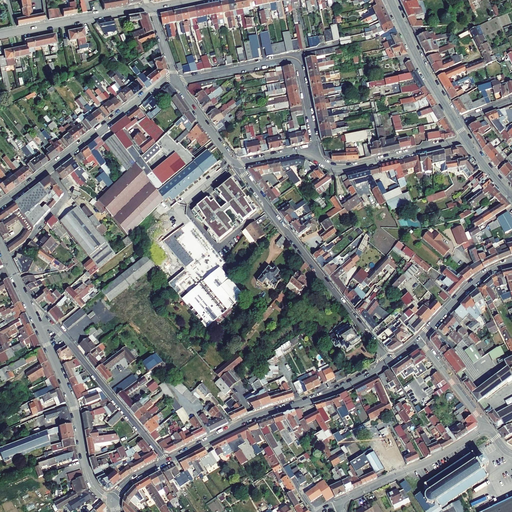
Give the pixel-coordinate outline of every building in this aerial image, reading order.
[(44,21),(44,14),(31,16),(28,0),(19,0),(23,18),(15,19),(17,26),(44,21)] [(61,9),(47,10),(48,20),(76,15),(73,0),(60,0),(61,1),(68,0),(69,3),(68,4),(68,9),(61,10),(61,9)] [(114,0),(102,2),(103,9),(139,3),(141,0),(114,0)] [(237,16),(234,0),(227,1),(233,28),(236,28),(235,26),(236,26),(234,17),(237,16)] [(237,16),(241,15),(244,29),(247,29),(241,0),(234,0),(237,16)] [(249,14),(248,10),(253,9),(253,7),(251,0),(241,0),(247,29),(252,28),(251,20),(252,20),(252,18),(250,18),(248,19),(247,14),(249,14)] [(270,18),(268,10),(271,9),(270,4),(268,0),(261,0),(263,5),(264,12),(266,19),(270,18)] [(273,9),(275,9),(276,18),(279,18),(275,0),(268,0),(270,4),(272,4),(273,9)] [(280,19),(283,18),(280,2),(283,2),(282,0),(275,0),(279,18),(280,19)] [(284,7),(288,6),(290,16),(293,16),(289,0),(282,0),(283,2),(284,7)] [(298,25),(294,3),(298,3),(297,0),(289,0),(293,16),(295,26),(298,25)] [(326,8),(324,0),(317,0),(318,2),(321,2),(323,9),(324,9),(324,10),(326,9),(326,8)] [(477,0),(466,0),(472,11),(475,10),(472,4),(477,1),(477,0)] [(228,18),(230,29),(233,28),(227,1),(221,3),(223,14),(226,13),(227,18),(228,18)] [(364,21),(366,19),(385,10),(381,1),(372,5),(372,6),(373,8),(368,11),(369,14),(362,17),(363,19),(364,21)] [(416,1),(414,2),(402,6),(407,19),(414,16),(423,13),(421,8),(419,9),(416,1)] [(222,29),(220,20),(224,19),(223,14),(221,3),(214,4),(219,29),(222,29)] [(204,6),(205,13),(208,13),(209,16),(209,18),(211,18),(212,25),(215,25),(218,39),(216,39),(217,43),(221,42),(219,29),(214,4),(204,6)] [(496,16),(499,15),(494,4),(491,5),(496,16)] [(203,18),(202,14),(205,13),(204,6),(194,8),(199,30),(202,40),(204,39),(203,34),(201,28),(200,24),(201,23),(200,18),(203,18)] [(199,42),(202,41),(202,40),(199,30),(194,8),(187,10),(190,20),(192,20),(194,26),(194,30),(196,30),(199,42)] [(188,32),(187,26),(188,26),(187,21),(190,20),(187,10),(181,11),(185,33),(188,32)] [(377,18),(378,21),(388,16),(385,10),(366,19),(368,22),(377,18)] [(181,22),(183,34),(185,33),(181,11),(174,12),(176,23),(181,22)] [(173,24),(176,23),(174,12),(167,14),(172,38),(175,37),(175,34),(173,24)] [(152,31),(146,15),(144,13),(131,16),(132,22),(140,20),(141,22),(139,23),(142,29),(143,34),(152,31)] [(169,38),(172,38),(167,14),(160,15),(162,26),(166,25),(169,38)] [(370,28),(372,32),(391,23),(388,16),(378,21),(380,23),(370,28)] [(420,27),(423,27),(422,21),(417,22),(414,16),(407,19),(412,28),(420,27)] [(209,18),(211,27),(213,27),(215,39),(216,39),(218,39),(215,25),(212,25),(211,18),(209,18)] [(96,22),(97,22),(106,36),(111,42),(112,41),(107,33),(108,32),(116,30),(114,26),(112,19),(96,22)] [(384,34),(394,29),(391,23),(372,32),(365,33),(365,36),(365,37),(373,35),(378,32),(378,34),(383,31),(384,34)] [(306,49),(301,24),(298,25),(295,26),(299,46),(300,51),(306,49)] [(334,25),(330,26),(333,41),(339,40),(339,39),(336,25),(334,25)] [(470,32),(474,39),(483,35),(479,26),(473,29),(470,31),(470,32)] [(78,46),(86,44),(83,29),(75,30),(77,39),(78,46)] [(382,35),(383,39),(388,37),(390,41),(383,44),(386,50),(402,45),(394,29),(384,34),(382,35)] [(69,41),(77,39),(75,30),(67,32),(69,41)] [(326,42),(333,41),(330,30),(324,31),(326,42)] [(154,37),(151,32),(138,37),(132,39),(127,41),(129,48),(135,46),(136,49),(142,47),(140,43),(154,37)] [(265,48),(267,57),(273,56),(271,45),(268,32),(265,32),(260,33),(263,49),(265,48)] [(284,42),(286,53),(293,52),(289,32),(282,33),(284,42)] [(450,33),(442,35),(435,36),(434,34),(433,34),(429,36),(428,34),(428,33),(416,38),(419,45),(436,41),(442,39),(449,37),(450,33)] [(56,43),(54,34),(47,36),(49,45),(56,43)] [(258,49),(260,49),(257,36),(256,35),(248,37),(250,42),(253,60),(259,59),(258,49)] [(483,35),(474,39),(478,48),(488,43),(483,35)] [(39,37),(41,46),(49,45),(47,36),(39,37)] [(41,46),(39,37),(32,39),(34,48),(41,46)] [(308,39),(310,49),(316,47),(319,44),(318,37),(308,39)] [(341,45),(351,43),(349,37),(339,39),(339,40),(341,45)] [(26,46),(27,53),(35,52),(34,48),(32,39),(24,40),(26,46)] [(448,46),(438,50),(436,41),(419,45),(426,59),(455,48),(453,45),(451,40),(447,42),(448,45),(450,48),(449,48),(448,46)] [(248,61),(253,60),(250,42),(244,43),(248,61)] [(278,44),(280,54),(286,53),(284,42),(278,44)] [(492,52),(492,51),(488,43),(478,48),(483,56),(488,54),(492,52)] [(166,71),(157,44),(137,58),(142,64),(144,63),(145,64),(147,63),(144,59),(154,51),(157,59),(147,63),(151,68),(159,79),(165,74),(166,71)] [(280,54),(278,44),(271,45),(273,56),(280,54)] [(385,53),(388,59),(397,58),(407,55),(402,45),(386,50),(387,53),(385,53)] [(26,46),(18,48),(20,57),(28,55),(27,53),(26,46)] [(336,53),(342,52),(341,46),(304,54),(305,60),(316,57),(325,56),(336,53)] [(20,57),(18,48),(11,49),(13,58),(20,57)] [(461,62),(458,56),(456,52),(455,48),(426,59),(435,74),(461,62)] [(13,58),(11,49),(4,51),(5,55),(0,56),(0,69),(5,93),(10,91),(9,88),(5,67),(14,65),(13,58)] [(496,61),(495,58),(494,56),(490,58),(489,55),(488,54),(483,56),(485,61),(483,61),(485,66),(496,61)] [(401,66),(400,67),(403,74),(398,75),(398,76),(398,77),(416,73),(407,55),(397,58),(401,66)] [(211,68),(207,56),(201,58),(205,69),(211,68)] [(330,59),(329,57),(325,58),(316,60),(316,57),(305,60),(306,66),(330,62),(330,59)] [(319,71),(318,68),(334,64),(333,61),(330,62),(306,66),(307,73),(319,71)] [(483,61),(468,67),(464,68),(466,72),(467,74),(485,67),(485,66),(483,61)] [(134,66),(131,69),(138,78),(145,87),(146,89),(159,79),(151,68),(149,70),(152,73),(145,78),(142,74),(140,75),(134,66)] [(266,79),(295,73),(293,66),(282,68),(282,67),(276,68),(277,73),(273,74),(273,73),(265,74),(266,79)] [(463,66),(444,75),(437,78),(443,88),(455,83),(454,80),(452,81),(450,79),(466,72),(464,68),(463,66)] [(130,84),(127,80),(126,82),(117,70),(113,73),(132,96),(145,87),(138,78),(130,84)] [(132,96),(113,73),(112,71),(109,73),(113,77),(112,78),(116,83),(122,90),(116,95),(123,103),(132,96)] [(339,74),(339,71),(329,73),(324,74),(324,73),(319,74),(319,71),(307,73),(309,80),(330,76),(339,74)] [(285,80),(285,82),(296,80),(295,73),(266,79),(267,82),(274,81),(279,80),(279,81),(285,80)] [(386,86),(399,83),(401,94),(410,93),(411,93),(418,91),(420,90),(425,87),(416,73),(398,77),(394,78),(381,81),(376,82),(366,84),(368,89),(368,90),(373,89),(373,88),(386,86)] [(123,103),(116,95),(110,87),(108,84),(104,88),(106,90),(107,89),(114,97),(111,99),(104,91),(100,87),(101,86),(93,75),(89,79),(97,89),(114,110),(123,103)] [(506,84),(503,75),(501,76),(503,82),(499,83),(500,86),(501,92),(502,99),(509,96),(506,84)] [(327,83),(326,80),(331,79),(330,76),(309,80),(310,87),(321,84),(326,83),(327,83)] [(218,85),(216,86),(215,80),(190,85),(188,90),(198,104),(220,88),(218,85)] [(268,92),(297,87),(296,80),(285,82),(267,85),(268,92)] [(494,95),(501,92),(500,86),(499,83),(498,80),(495,81),(491,83),(493,89),(492,89),(494,95)] [(456,87),(459,86),(457,82),(455,83),(443,88),(446,93),(456,87)] [(116,95),(122,90),(116,83),(110,87),(116,95)] [(486,105),(490,103),(485,91),(491,89),(492,89),(493,89),(491,83),(484,86),(477,88),(479,93),(481,92),(483,98),(486,105)] [(341,87),(346,86),(346,84),(333,86),(333,85),(329,86),(326,86),(322,87),(321,84),(310,87),(311,93),(341,87)] [(464,93),(461,88),(464,86),(462,84),(461,85),(459,86),(456,87),(446,93),(451,101),(458,97),(464,93)] [(169,95),(184,116),(189,112),(178,95),(177,95),(170,86),(167,86),(162,90),(167,96),(169,95)] [(265,93),(266,96),(287,92),(288,96),(299,93),(297,87),(268,92),(265,93)] [(341,87),(311,93),(313,100),(324,98),(323,95),(328,94),(328,93),(341,90),(341,87)] [(414,104),(431,96),(425,87),(420,90),(422,94),(413,98),(410,99),(400,101),(401,105),(402,105),(412,103),(413,102),(414,104)] [(205,113),(214,106),(218,103),(214,98),(223,91),(220,88),(198,104),(205,113)] [(94,92),(97,96),(104,104),(101,106),(95,98),(88,90),(85,92),(92,99),(94,103),(98,108),(106,117),(114,110),(97,89),(94,92)] [(288,96),(288,98),(283,99),(283,98),(275,100),(275,102),(267,104),(268,106),(300,100),(299,93),(288,96)] [(461,115),(486,105),(483,98),(472,104),(467,94),(452,102),(459,114),(461,115)] [(104,104),(97,96),(95,98),(101,106),(104,104)] [(428,104),(431,108),(437,105),(431,96),(414,104),(413,102),(412,103),(402,105),(403,111),(416,109),(419,107),(420,108),(428,104)] [(162,110),(152,97),(142,105),(145,108),(149,104),(153,109),(155,107),(160,113),(162,110)] [(377,111),(379,111),(377,102),(386,100),(385,97),(374,99),(377,111)] [(335,99),(334,98),(324,100),(324,98),(313,100),(314,107),(343,101),(342,98),(335,99)] [(83,115),(86,118),(81,122),(88,131),(97,124),(84,107),(81,104),(77,99),(75,101),(85,114),(83,115)] [(379,129),(376,114),(375,114),(372,99),(370,100),(373,115),(375,122),(376,129),(379,129)] [(234,104),(236,103),(233,100),(230,103),(230,104),(227,107),(225,105),(222,107),(223,108),(218,111),(214,106),(205,113),(211,122),(234,104)] [(269,113),(279,111),(279,108),(290,106),(290,109),(301,107),(300,100),(268,106),(269,113)] [(315,113),(327,111),(326,109),(333,107),(333,106),(343,104),(343,101),(314,107),(315,113)] [(98,108),(94,103),(89,107),(93,112),(98,108)] [(89,107),(87,104),(84,107),(97,124),(106,117),(98,108),(93,112),(89,107)] [(226,114),(236,107),(234,104),(211,122),(215,127),(225,120),(223,118),(225,118),(226,117),(227,116),(227,115),(226,114)] [(445,119),(437,105),(431,108),(418,113),(419,117),(421,116),(422,117),(429,114),(433,113),(439,122),(445,119)] [(227,115),(237,108),(236,107),(226,114),(227,115)] [(126,117),(130,122),(136,117),(140,121),(146,118),(137,108),(126,117)] [(503,128),(499,123),(501,122),(504,121),(502,117),(506,115),(504,108),(499,110),(485,116),(500,135),(504,130),(507,128),(510,125),(511,125),(509,123),(503,128)] [(348,114),(347,111),(332,114),(332,113),(327,114),(327,111),(315,113),(317,120),(333,117),(338,116),(347,114),(348,114)] [(152,120),(155,117),(149,112),(146,115),(152,120)] [(178,144),(187,136),(199,124),(196,122),(196,121),(189,112),(184,116),(175,125),(177,127),(182,122),(187,130),(174,143),(177,145),(178,144)] [(269,114),(270,121),(280,120),(278,112),(269,114)] [(296,116),(303,115),(302,112),(291,114),(292,118),(298,145),(305,144),(302,133),(299,133),(296,116)] [(429,114),(435,124),(436,123),(439,122),(433,113),(429,114)] [(393,124),(400,122),(399,116),(398,116),(392,117),(393,124)] [(137,123),(136,121),(131,124),(130,122),(126,117),(110,130),(114,136),(136,164),(157,192),(196,160),(186,150),(186,151),(178,144),(177,145),(174,143),(167,136),(166,134),(152,121),(150,122),(146,118),(140,121),(137,123)] [(317,120),(318,127),(334,123),(333,117),(317,120)] [(81,122),(78,118),(73,122),(69,118),(65,121),(69,125),(79,138),(88,131),(81,122)] [(285,140),(287,148),(298,145),(292,118),(288,119),(289,122),(288,122),(290,130),(288,130),(289,135),(288,136),(289,140),(288,140),(285,140)] [(448,131),(451,129),(445,119),(439,122),(436,123),(438,126),(439,125),(440,126),(441,125),(443,128),(445,131),(448,130),(448,131)] [(218,131),(227,124),(225,120),(215,127),(218,131)] [(466,125),(472,134),(488,125),(485,121),(479,125),(477,122),(475,123),(473,120),(467,123),(466,125)] [(47,126),(52,132),(56,128),(52,122),(47,126)] [(395,132),(402,130),(400,122),(393,124),(395,132)] [(319,133),(336,130),(334,123),(318,127),(319,133)] [(187,136),(192,143),(195,140),(205,133),(199,124),(187,136)] [(230,128),(227,124),(218,131),(221,135),(230,128)] [(263,141),(262,136),(255,137),(253,124),(249,125),(254,154),(265,152),(263,141)] [(69,125),(67,127),(66,126),(63,129),(74,142),(79,138),(69,125)] [(249,125),(244,126),(247,139),(248,144),(245,145),(246,148),(233,151),(238,157),(240,158),(254,154),(249,125)] [(263,141),(265,152),(276,150),(272,129),(271,125),(267,126),(270,140),(263,141)] [(483,131),(490,127),(488,125),(472,134),(482,151),(487,146),(484,142),(480,137),(485,134),(483,131)] [(63,129),(61,126),(58,129),(64,136),(59,140),(65,148),(74,142),(63,129)] [(44,144),(41,146),(47,153),(45,155),(45,156),(49,161),(57,155),(40,133),(35,127),(32,129),(44,144)] [(285,140),(284,133),(280,134),(281,137),(278,138),(276,128),(272,129),(276,150),(287,148),(285,140)] [(319,133),(321,140),(332,138),(331,135),(336,134),(336,133),(346,131),(346,128),(340,129),(336,130),(319,133)] [(382,154),(390,152),(388,145),(386,146),(384,140),(386,139),(383,128),(380,129),(379,129),(376,129),(379,143),(382,154)] [(445,138),(445,139),(454,137),(455,135),(451,129),(448,131),(448,130),(445,131),(443,128),(440,130),(441,132),(444,132),(445,138)] [(511,138),(511,129),(510,131),(507,134),(504,130),(500,135),(504,141),(506,143),(510,140),(511,139),(511,138)] [(376,154),(376,156),(382,154),(379,143),(372,145),(372,143),(369,130),(366,131),(371,157),(372,157),(371,156),(376,154)] [(440,130),(435,131),(436,133),(427,135),(428,141),(445,138),(444,132),(441,132),(440,130)] [(40,133),(57,155),(65,148),(59,140),(56,142),(52,138),(51,139),(44,131),(40,133)] [(346,143),(360,140),(363,142),(366,158),(371,157),(366,131),(345,135),(346,141),(346,143)] [(24,136),(29,143),(33,140),(27,133),(24,136)] [(195,140),(202,148),(211,140),(205,133),(195,140)] [(492,137),(499,146),(502,143),(495,135),(492,137)] [(114,136),(104,144),(105,145),(122,166),(127,173),(123,177),(122,178),(117,183),(114,186),(110,190),(108,192),(105,195),(101,199),(98,202),(108,213),(127,236),(164,201),(157,193),(157,192),(136,164),(114,136)] [(416,146),(414,137),(398,141),(400,150),(416,146)] [(22,144),(18,138),(14,141),(27,158),(26,159),(29,163),(26,164),(26,165),(28,168),(33,174),(41,167),(25,146),(22,144)] [(95,141),(99,146),(94,150),(96,151),(105,145),(104,144),(99,138),(95,141)] [(392,144),(394,151),(400,150),(398,141),(397,138),(391,139),(392,144)] [(487,156),(494,150),(489,144),(492,142),(488,138),(484,142),(487,146),(482,151),(487,156)] [(99,146),(95,141),(87,148),(92,155),(98,164),(101,168),(105,173),(109,170),(96,151),(94,150),(99,146)] [(25,146),(41,167),(47,163),(43,158),(37,151),(34,153),(27,144),(26,145),(25,146)] [(458,161),(470,158),(463,148),(460,147),(444,151),(445,162),(445,163),(451,162),(450,157),(450,156),(456,154),(457,156),(458,161)] [(83,162),(86,160),(88,163),(89,164),(93,161),(95,164),(92,166),(94,168),(98,164),(92,155),(87,148),(75,157),(80,163),(83,162)] [(358,149),(346,150),(346,154),(346,161),(358,160),(358,149)] [(491,162),(501,153),(500,151),(497,154),(494,150),(487,156),(491,162)] [(164,201),(169,197),(172,200),(217,163),(207,151),(196,160),(157,192),(157,193),(164,201)] [(444,151),(432,153),(432,164),(432,165),(435,164),(445,162),(444,151)] [(346,154),(341,155),(341,152),(332,153),(331,152),(324,152),(325,156),(331,160),(331,161),(334,162),(346,161),(346,154)] [(496,168),(507,158),(502,152),(501,153),(491,162),(496,168)] [(431,164),(432,164),(432,153),(419,156),(422,173),(424,173),(425,173),(431,173),(430,166),(430,164),(431,164)] [(511,164),(510,162),(511,160),(511,153),(507,158),(496,168),(504,179),(511,172),(511,164)] [(416,174),(417,174),(422,173),(419,156),(398,162),(403,176),(408,175),(406,169),(415,167),(416,174)] [(13,172),(15,173),(12,175),(19,184),(25,180),(11,163),(6,157),(3,159),(13,172)] [(299,182),(291,171),(289,166),(300,164),(304,165),(306,159),(300,158),(299,158),(278,162),(282,168),(289,178),(294,186),(299,182)] [(472,161),(470,158),(458,161),(456,161),(451,162),(445,163),(446,166),(447,170),(458,168),(458,170),(459,173),(462,172),(468,179),(479,171),(476,166),(475,167),(473,165),(473,164),(473,163),(473,162),(472,162),(472,161)] [(79,168),(72,159),(67,163),(80,180),(84,183),(86,184),(87,183),(77,170),(79,168)] [(33,174),(28,168),(25,170),(23,166),(21,168),(15,160),(11,163),(25,180),(33,174)] [(275,176),(278,176),(281,174),(284,179),(279,182),(280,184),(289,178),(282,168),(278,162),(267,164),(269,170),(272,173),(275,176)] [(396,175),(401,188),(407,186),(403,176),(398,162),(369,169),(371,176),(389,172),(391,178),(396,175)] [(83,185),(84,183),(80,180),(67,163),(61,167),(68,176),(71,175),(78,184),(82,187),(83,185)] [(259,165),(264,174),(269,174),(272,173),(269,170),(267,164),(259,165)] [(247,170),(257,184),(262,180),(260,177),(264,174),(259,165),(249,168),(247,170)] [(122,166),(118,170),(123,177),(127,173),(122,166)] [(61,167),(56,172),(62,180),(61,181),(67,189),(68,188),(71,186),(65,179),(68,176),(61,167)] [(114,186),(102,169),(99,171),(102,174),(96,179),(99,183),(103,181),(104,182),(110,190),(114,186)] [(313,185),(324,177),(318,169),(317,170),(310,175),(314,179),(310,182),(313,185)] [(373,191),(381,205),(386,202),(383,196),(377,186),(371,176),(369,169),(345,175),(348,181),(349,182),(355,180),(357,184),(362,183),(368,182),(373,191)] [(0,177),(3,182),(0,183),(0,189),(4,195),(13,188),(7,179),(3,175),(0,170),(0,177)] [(482,174),(479,171),(468,179),(471,182),(482,174)] [(271,185),(274,189),(274,188),(280,184),(279,182),(275,176),(272,173),(269,174),(275,180),(270,184),(271,185)] [(326,190),(322,186),(331,180),(327,174),(324,177),(313,185),(319,195),(326,190)] [(482,174),(471,182),(475,188),(486,179),(482,174)] [(12,175),(7,179),(13,188),(19,184),(12,175)] [(122,178),(118,175),(114,179),(117,183),(122,178)] [(53,189),(57,186),(50,176),(39,185),(44,191),(48,188),(50,186),(53,189)] [(474,195),(476,196),(491,185),(486,179),(475,188),(471,191),(474,195)] [(207,199),(193,210),(198,216),(203,222),(209,230),(214,235),(214,236),(219,241),(232,230),(232,229),(229,226),(232,223),(224,214),(227,211),(230,209),(237,218),(239,217),(243,222),(256,211),(251,205),(246,199),(245,197),(250,193),(246,188),(241,192),(240,192),(236,186),(235,186),(231,180),(217,191),(221,195),(219,196),(227,205),(223,208),(221,210),(213,201),(211,203),(207,199)] [(274,189),(271,185),(268,187),(262,180),(257,184),(264,193),(269,189),(271,191),(274,189)] [(344,183),(351,196),(340,204),(344,209),(345,209),(347,212),(361,202),(360,200),(358,197),(355,194),(356,193),(349,182),(348,181),(344,183)] [(105,195),(108,192),(101,185),(100,184),(98,186),(105,195)] [(377,186),(383,196),(387,194),(381,184),(377,186)] [(388,188),(390,193),(399,189),(397,184),(388,188)] [(33,228),(50,210),(45,206),(42,210),(38,206),(46,198),(48,196),(44,191),(39,185),(15,203),(19,209),(21,212),(33,228)] [(491,185),(476,196),(475,197),(467,203),(471,208),(484,198),(488,203),(494,198),(500,194),(491,185)] [(46,198),(49,201),(45,206),(50,210),(63,195),(57,186),(53,189),(51,192),(51,193),(48,196),(46,198)] [(264,193),(272,203),(278,198),(281,196),(274,188),(274,189),(271,191),(269,189),(264,193)] [(387,194),(383,196),(386,202),(388,205),(390,211),(413,203),(409,192),(402,195),(399,189),(390,193),(387,194)] [(428,203),(446,197),(444,192),(426,198),(428,203)] [(484,205),(489,212),(492,218),(511,206),(500,194),(494,198),(501,205),(491,211),(486,204),(484,205)] [(314,200),(321,210),(326,206),(319,196),(314,200)] [(326,214),(330,219),(339,213),(344,209),(340,204),(335,197),(330,200),(336,208),(326,214)] [(292,209),(296,206),(292,200),(288,203),(292,209)] [(105,212),(107,214),(108,213),(98,202),(98,201),(97,202),(94,205),(102,215),(105,212)] [(292,213),(306,204),(305,203),(303,203),(303,202),(302,203),(301,202),(296,206),(292,209),(288,203),(287,202),(277,209),(284,219),(292,213)] [(5,221),(14,216),(12,213),(19,209),(15,203),(0,214),(5,221)] [(299,220),(295,214),(308,205),(307,203),(306,204),(292,213),(298,221),(299,220)] [(81,210),(76,204),(73,206),(75,209),(60,222),(78,244),(99,269),(116,255),(101,236),(100,234),(81,210)] [(100,234),(106,229),(102,224),(100,226),(86,206),(81,210),(100,234)] [(309,207),(304,210),(308,215),(312,212),(313,212),(309,207)] [(341,217),(342,216),(344,219),(349,216),(347,212),(345,209),(344,209),(339,213),(341,217)] [(462,219),(471,214),(469,210),(468,211),(466,211),(464,212),(464,214),(463,215),(459,216),(460,219),(462,219)] [(21,212),(15,215),(18,221),(26,230),(31,234),(33,228),(21,212)] [(290,227),(298,238),(310,228),(311,230),(316,226),(311,220),(315,217),(312,212),(308,215),(299,220),(298,221),(290,227)] [(477,214),(484,223),(492,218),(489,212),(483,216),(481,213),(479,214),(478,213),(477,214)] [(298,221),(292,213),(284,219),(290,227),(298,221)] [(477,227),(484,223),(477,214),(475,215),(476,216),(475,216),(477,220),(472,223),(473,225),(470,227),(471,230),(475,228),(475,229),(477,227)] [(8,235),(5,230),(18,221),(15,215),(14,216),(5,221),(0,224),(0,233),(2,238),(8,235)] [(508,224),(504,215),(498,219),(502,227),(508,224)] [(67,233),(53,217),(47,224),(59,239),(60,239),(67,233)] [(333,227),(329,219),(322,224),(320,225),(325,232),(332,227),(333,227)] [(255,242),(265,235),(255,222),(245,229),(255,242)] [(505,234),(511,231),(508,224),(502,227),(505,234)] [(320,236),(324,242),(336,232),(333,227),(332,227),(325,232),(320,236)] [(464,234),(461,227),(452,231),(458,246),(459,246),(461,245),(464,251),(467,249),(474,245),(471,239),(467,242),(464,234)] [(477,237),(482,234),(477,227),(475,229),(475,228),(471,230),(468,232),(471,239),(474,245),(474,246),(482,243),(480,240),(479,241),(477,237)] [(245,237),(250,244),(252,244),(255,242),(245,229),(242,233),(245,237)] [(22,236),(20,238),(7,247),(10,253),(24,243),(27,240),(31,234),(26,230),(22,236)] [(422,238),(443,257),(450,250),(443,244),(442,244),(439,242),(442,238),(435,232),(432,236),(428,232),(422,238)] [(366,234),(364,236),(358,249),(358,250),(363,252),(370,243),(369,242),(370,238),(368,236),(366,234)] [(38,246),(46,253),(49,251),(56,243),(47,235),(38,246)] [(122,242),(126,247),(133,242),(128,237),(122,242)] [(276,244),(281,248),(286,241),(282,237),(276,244)] [(489,240),(485,241),(487,245),(485,246),(490,257),(487,259),(489,265),(498,260),(492,245),(489,240)] [(27,247),(37,254),(41,249),(32,242),(27,247)] [(408,257),(411,260),(415,255),(398,242),(394,247),(398,250),(406,256),(407,257),(408,257)] [(52,253),(58,245),(56,243),(49,251),(52,253)] [(327,252),(335,246),(333,243),(326,249),(324,246),(313,256),(316,261),(327,252)] [(492,245),(498,260),(511,256),(506,245),(500,247),(497,243),(496,243),(492,245)] [(476,251),(474,246),(474,245),(467,249),(474,264),(472,265),(478,271),(483,268),(476,251)] [(23,254),(24,255),(28,250),(26,248),(17,254),(22,256),(23,254)] [(341,260),(339,261),(336,258),(333,260),(328,265),(323,269),(329,278),(343,266),(355,255),(358,250),(358,249),(357,248),(351,253),(351,254),(349,256),(348,256),(343,260),(344,261),(343,262),(341,260)] [(481,248),(476,251),(483,268),(484,268),(489,265),(487,259),(481,248)] [(54,267),(60,271),(65,270),(67,272),(69,270),(46,253),(41,249),(37,254),(51,264),(51,265),(54,267)] [(359,268),(361,269),(358,273),(365,280),(373,272),(380,264),(386,258),(386,257),(377,249),(373,253),(359,268)] [(323,269),(328,265),(333,260),(327,252),(316,261),(323,269)] [(351,253),(350,252),(343,258),(341,258),(339,255),(336,258),(339,261),(341,260),(343,262),(344,261),(343,260),(348,256),(349,256),(351,254),(351,253)] [(343,266),(348,271),(355,265),(354,263),(358,259),(355,255),(343,266)] [(419,266),(423,261),(415,255),(411,260),(419,266)] [(20,259),(16,258),(13,259),(21,274),(28,273),(34,260),(28,258),(22,256),(20,259)] [(101,292),(110,302),(154,267),(145,256),(101,292)] [(398,268),(386,258),(380,264),(384,269),(388,265),(396,271),(398,268)] [(89,272),(88,273),(91,276),(99,269),(91,260),(84,267),(87,271),(88,270),(89,272)] [(428,272),(431,268),(423,261),(419,266),(427,273),(428,272)] [(403,271),(410,264),(409,262),(401,270),(403,271)] [(289,283),(299,291),(300,291),(302,290),(304,288),(304,286),(303,286),(305,284),(305,281),(304,281),(306,279),(299,274),(300,273),(301,273),(305,269),(306,270),(308,267),(305,264),(298,272),(289,283)] [(373,272),(378,276),(384,269),(380,264),(373,272)] [(418,270),(412,265),(405,273),(403,275),(402,277),(405,280),(408,277),(410,278),(413,275),(415,273),(418,270)] [(338,279),(345,273),(346,272),(348,271),(343,266),(329,278),(339,290),(343,287),(343,286),(343,285),(338,279)] [(459,288),(465,281),(459,275),(458,275),(459,275),(449,267),(442,275),(459,288)] [(244,297),(220,268),(181,300),(206,329),(244,297)] [(265,283),(267,281),(275,288),(281,280),(277,276),(279,273),(274,269),(273,271),(268,268),(257,282),(262,285),(264,282),(265,283)] [(465,281),(474,274),(468,268),(467,269),(466,268),(463,270),(464,271),(459,275),(465,281)] [(511,269),(501,272),(503,278),(505,278),(510,292),(511,295),(511,298),(511,269)] [(367,285),(367,286),(378,276),(373,272),(365,280),(361,285),(364,288),(367,285)] [(494,275),(503,295),(510,292),(505,278),(503,278),(501,272),(494,275)] [(353,279),(360,285),(361,285),(365,280),(358,273),(353,279)] [(441,289),(450,297),(459,288),(442,275),(438,279),(445,285),(441,289)] [(494,275),(490,278),(493,284),(494,287),(501,298),(502,297),(502,298),(504,297),(511,295),(510,292),(503,295),(494,275)] [(22,278),(26,287),(35,282),(33,276),(22,278)] [(405,280),(402,277),(395,284),(398,287),(405,280)] [(483,284),(487,289),(485,290),(493,303),(497,300),(491,289),(494,287),(493,284),(490,278),(483,284)] [(0,291),(6,289),(12,301),(18,298),(9,279),(3,282),(3,283),(0,284),(0,291)] [(45,287),(48,286),(44,281),(42,282),(40,280),(38,281),(35,282),(26,287),(30,291),(35,298),(41,293),(37,288),(43,284),(45,287)] [(74,293),(69,288),(65,292),(73,300),(84,291),(87,289),(87,288),(83,284),(74,293)] [(481,293),(488,306),(493,303),(485,290),(487,289),(483,284),(478,288),(481,293)] [(366,296),(357,287),(354,291),(353,292),(357,296),(350,304),(354,309),(361,302),(363,300),(364,299),(366,296)] [(47,288),(41,293),(35,298),(33,299),(38,304),(46,297),(53,304),(61,296),(56,291),(54,293),(52,295),(49,291),(47,288)] [(354,291),(352,288),(351,288),(349,290),(348,288),(347,289),(343,296),(350,304),(357,296),(353,292),(354,291)] [(479,295),(476,290),(468,297),(474,305),(480,314),(482,313),(479,308),(485,305),(479,295)] [(85,305),(81,301),(87,296),(85,294),(86,293),(84,291),(73,300),(81,309),(82,309),(85,305)] [(428,291),(419,301),(420,303),(422,306),(426,310),(433,315),(441,307),(435,301),(431,305),(430,306),(427,303),(426,302),(432,295),(428,291)] [(438,296),(444,301),(448,298),(442,292),(438,296)] [(276,300),(279,303),(284,296),(281,293),(276,300)] [(377,295),(374,293),(371,298),(369,301),(367,299),(356,311),(360,317),(373,300),(377,295)] [(432,317),(433,315),(426,310),(425,311),(421,307),(419,308),(418,307),(408,293),(401,300),(404,305),(405,306),(409,310),(413,314),(416,317),(419,319),(419,320),(424,325),(431,318),(432,317)] [(57,305),(59,307),(64,301),(67,299),(65,297),(57,305)] [(475,321),(481,316),(480,314),(474,305),(468,297),(460,305),(475,321)] [(20,303),(18,298),(12,301),(14,306),(20,303)] [(378,327),(371,318),(375,313),(386,320),(390,316),(377,305),(378,304),(373,300),(360,317),(372,332),(378,327)] [(10,308),(2,312),(0,313),(2,317),(1,318),(1,319),(3,318),(4,318),(3,317),(12,312),(15,320),(26,315),(20,303),(14,306),(10,309),(10,308)] [(467,326),(473,334),(474,333),(481,327),(475,321),(460,305),(450,316),(455,321),(456,322),(459,325),(466,317),(468,315),(469,317),(467,318),(471,323),(467,326)] [(56,306),(48,314),(57,324),(64,317),(56,306)] [(399,309),(391,316),(390,316),(386,320),(378,327),(372,332),(377,338),(388,329),(392,325),(399,319),(409,310),(405,306),(400,311),(399,309)] [(265,321),(273,311),(269,307),(261,318),(265,321)] [(408,319),(413,314),(409,310),(399,319),(403,323),(407,318),(408,319)] [(3,318),(5,322),(0,324),(0,328),(9,323),(15,320),(12,312),(3,317),(4,318),(3,318)] [(494,317),(500,330),(505,327),(499,315),(494,317)] [(30,325),(26,316),(13,322),(16,328),(20,326),(21,329),(30,325)] [(455,321),(450,316),(442,325),(447,329),(449,326),(451,328),(452,326),(451,325),(455,321)] [(406,327),(414,335),(417,333),(424,325),(419,320),(419,319),(416,317),(414,318),(413,318),(408,323),(409,324),(408,325),(406,327)] [(498,331),(493,321),(485,325),(490,335),(498,331)] [(18,332),(16,329),(16,328),(13,322),(7,326),(10,331),(3,335),(3,336),(4,338),(10,335),(11,337),(18,332)] [(402,345),(400,342),(404,339),(403,337),(406,334),(403,330),(405,329),(398,322),(393,326),(392,325),(388,329),(402,345)] [(35,335),(30,325),(21,329),(19,330),(21,335),(22,337),(19,339),(21,343),(24,342),(24,341),(35,335)] [(332,342),(336,348),(338,346),(339,348),(341,347),(342,349),(344,348),(346,352),(348,352),(352,349),(352,348),(350,346),(359,340),(351,328),(350,329),(348,325),(347,325),(335,333),(336,335),(332,338),(334,340),(332,342)] [(446,332),(449,335),(454,330),(451,328),(449,326),(447,329),(442,325),(438,330),(444,335),(446,332)] [(0,330),(0,337),(3,336),(3,335),(10,331),(7,326),(0,330)] [(92,335),(97,331),(93,327),(86,333),(90,336),(92,335)] [(506,342),(511,340),(505,327),(500,330),(506,342)] [(469,337),(461,328),(457,332),(463,337),(464,339),(465,339),(466,338),(467,339),(469,337)] [(377,338),(380,342),(385,338),(387,337),(388,338),(387,339),(384,342),(386,344),(383,345),(388,351),(392,352),(402,345),(388,329),(377,338)] [(449,335),(448,336),(451,339),(457,334),(456,333),(454,330),(449,335)] [(438,353),(438,352),(448,345),(435,333),(430,339),(429,341),(438,353)] [(474,347),(481,342),(474,333),(473,334),(469,337),(467,339),(466,338),(465,339),(464,339),(463,337),(462,338),(463,340),(462,341),(466,345),(469,342),(473,345),(474,347)] [(451,339),(454,342),(460,337),(457,334),(451,339)] [(40,346),(35,335),(24,341),(24,342),(26,347),(29,352),(33,349),(40,346)] [(95,338),(92,335),(90,336),(87,338),(92,344),(93,343),(94,343),(97,341),(97,340),(95,338)] [(292,347),(300,342),(297,337),(289,342),(292,347)] [(454,342),(457,345),(462,341),(463,340),(462,338),(460,337),(454,342)] [(79,345),(88,355),(96,348),(92,344),(87,338),(79,345)] [(184,340),(181,342),(189,351),(192,348),(184,340)] [(0,354),(0,364),(15,356),(13,353),(26,347),(24,342),(21,343),(9,349),(10,349),(0,354)] [(281,347),(284,352),(292,347),(289,342),(281,347)] [(0,354),(10,349),(9,349),(7,344),(0,348),(0,347),(0,354)] [(448,345),(438,352),(442,358),(454,349),(448,345)] [(464,351),(473,364),(482,358),(478,352),(474,347),(473,345),(469,348),(464,351)] [(57,353),(63,366),(76,360),(66,347),(57,353)] [(98,355),(102,352),(98,347),(96,348),(88,355),(85,357),(96,370),(107,361),(105,358),(102,360),(98,363),(95,359),(99,356),(98,355)] [(131,364),(136,360),(125,347),(107,361),(96,370),(106,383),(112,378),(106,371),(124,357),(131,364)] [(488,354),(492,361),(501,356),(497,348),(488,354)] [(455,375),(461,371),(465,369),(461,364),(458,360),(454,354),(456,352),(454,349),(442,358),(455,375)] [(408,358),(420,376),(427,371),(421,362),(427,359),(419,350),(408,358)] [(142,364),(149,373),(157,366),(159,364),(163,362),(156,354),(152,357),(142,364)] [(152,357),(151,355),(141,362),(142,364),(152,357)] [(38,359),(41,366),(48,362),(44,356),(38,359)] [(227,364),(231,370),(242,361),(242,360),(237,356),(227,364)] [(511,378),(511,357),(503,361),(506,367),(511,377),(511,378)] [(270,371),(278,371),(278,367),(275,367),(275,363),(273,358),(265,363),(270,371)] [(408,358),(391,370),(404,391),(412,404),(414,407),(423,401),(429,397),(425,391),(417,397),(408,383),(405,382),(404,383),(398,375),(400,374),(404,380),(406,378),(413,373),(417,378),(420,376),(408,358)] [(74,369),(81,366),(76,360),(63,366),(69,380),(79,375),(78,373),(78,372),(76,373),(73,374),(71,370),(74,369)] [(41,366),(36,369),(38,374),(43,371),(46,376),(47,380),(54,376),(48,362),(41,366)] [(229,389),(230,389),(240,380),(231,370),(227,364),(215,374),(220,379),(229,389)] [(323,373),(330,369),(328,365),(317,370),(318,373),(322,371),(323,373)] [(511,377),(506,367),(476,390),(466,377),(465,377),(460,381),(477,403),(482,399),(506,381),(511,377)] [(36,369),(26,375),(28,379),(29,380),(38,374),(36,369)] [(318,373),(323,384),(334,378),(333,374),(330,369),(323,373),(322,371),(318,373)] [(336,382),(348,377),(344,369),(333,374),(334,378),(336,382)] [(388,385),(391,389),(395,387),(396,389),(398,392),(401,390),(389,370),(383,373),(383,374),(378,376),(384,386),(388,385)] [(38,374),(29,380),(31,384),(42,377),(43,378),(46,376),(43,371),(38,374)] [(465,377),(461,371),(455,375),(460,381),(465,377)] [(82,378),(88,375),(86,372),(79,375),(69,380),(72,388),(81,384),(82,384),(84,383),(83,381),(82,378)] [(307,375),(314,388),(321,385),(314,372),(307,375)] [(440,389),(447,384),(437,372),(430,378),(431,379),(430,380),(436,387),(437,386),(440,389)] [(408,383),(417,397),(425,391),(421,384),(419,381),(411,387),(406,378),(404,380),(400,374),(398,375),(404,383),(405,382),(408,383)] [(137,381),(133,375),(126,381),(130,386),(137,381)] [(260,384),(267,381),(265,378),(264,375),(257,379),(260,384)] [(307,375),(297,380),(298,381),(304,393),(314,388),(307,375)] [(47,380),(45,381),(48,388),(33,394),(36,399),(38,398),(42,396),(46,394),(60,389),(54,376),(47,380)] [(254,392),(257,397),(264,408),(267,407),(273,405),(262,388),(260,384),(257,379),(256,376),(250,380),(252,383),(250,384),(255,391),(254,392)] [(382,404),(388,401),(380,382),(377,376),(363,384),(365,390),(370,388),(370,389),(371,389),(373,393),(377,391),(382,404)] [(13,391),(14,394),(16,397),(30,389),(33,387),(31,384),(29,380),(28,379),(18,385),(14,377),(7,381),(9,385),(13,391)] [(129,399),(127,397),(147,382),(144,378),(142,380),(141,379),(137,381),(130,386),(117,396),(123,403),(129,399)] [(215,384),(225,395),(230,391),(229,389),(220,379),(215,384)] [(130,386),(126,381),(113,390),(117,396),(130,386)] [(285,401),(294,399),(292,391),(288,386),(285,387),(284,385),(281,386),(280,384),(277,381),(275,382),(280,390),(281,391),(283,394),(285,401)] [(293,384),(299,395),(304,393),(298,381),(293,384)] [(421,384),(425,391),(429,389),(426,383),(424,381),(421,384)] [(152,393),(159,387),(154,382),(147,387),(152,393)] [(86,392),(82,384),(81,384),(72,388),(78,400),(77,400),(78,400),(83,398),(102,391),(99,387),(86,392)] [(191,393),(193,395),(195,393),(197,391),(196,391),(198,389),(205,398),(207,396),(209,396),(210,398),(211,398),(217,405),(219,404),(211,395),(202,384),(191,393)] [(450,388),(447,384),(440,389),(438,390),(434,393),(433,395),(435,398),(450,388)] [(0,398),(8,394),(13,391),(9,385),(0,389),(0,398)] [(273,392),(273,393),(268,394),(266,386),(262,388),(273,405),(285,401),(283,394),(281,391),(278,392),(278,391),(273,392)] [(361,397),(359,393),(362,392),(359,386),(354,389),(358,398),(359,398),(361,397)] [(434,393),(431,388),(429,389),(425,391),(429,397),(433,395),(434,393)] [(30,389),(16,397),(21,407),(33,401),(36,399),(33,394),(30,389)] [(54,399),(57,406),(66,403),(60,389),(46,394),(42,396),(45,403),(54,399)] [(93,402),(94,404),(99,402),(108,399),(102,391),(83,398),(85,402),(85,405),(86,405),(93,402)] [(230,391),(225,395),(228,399),(231,397),(234,395),(231,391),(230,391)] [(151,401),(152,403),(163,394),(162,392),(152,400),(151,401)] [(247,401),(246,401),(254,412),(262,409),(263,409),(256,398),(257,397),(254,392),(245,397),(247,401)] [(352,409),(353,410),(355,409),(346,393),(338,396),(341,402),(342,401),(346,408),(347,411),(351,409),(352,409)] [(148,395),(143,400),(130,411),(134,415),(143,407),(142,406),(149,400),(148,398),(149,397),(148,395)] [(231,397),(237,404),(239,402),(239,403),(240,401),(234,395),(231,397)] [(426,405),(435,398),(433,395),(429,397),(423,401),(426,405)] [(140,396),(132,402),(131,402),(126,406),(130,411),(143,400),(140,396)] [(345,425),(348,424),(345,417),(349,415),(348,413),(347,411),(346,408),(342,401),(341,402),(338,396),(330,399),(333,405),(336,410),(345,425)] [(152,400),(149,397),(148,398),(149,400),(142,406),(143,407),(151,401),(152,400)] [(236,419),(247,414),(239,403),(239,402),(237,404),(231,397),(228,399),(226,401),(233,408),(236,411),(233,413),(232,413),(236,419)] [(264,408),(257,397),(256,398),(263,409),(264,408)] [(44,411),(42,407),(41,408),(38,398),(36,399),(33,401),(38,414),(44,411)] [(107,407),(111,403),(108,399),(99,402),(102,408),(103,408),(107,407)] [(333,421),(339,418),(332,406),(333,405),(330,399),(323,401),(326,408),(327,407),(328,411),(331,416),(330,416),(333,421)] [(406,404),(402,399),(398,401),(399,404),(400,403),(404,410),(409,418),(414,414),(407,403),(406,404)] [(489,408),(482,399),(477,403),(484,412),(489,408)] [(32,416),(38,414),(33,401),(21,407),(17,409),(18,413),(29,407),(32,416)] [(148,413),(146,411),(153,405),(151,404),(152,403),(151,401),(143,407),(134,415),(138,421),(148,413)] [(382,404),(371,410),(367,401),(362,404),(370,420),(371,420),(379,416),(391,410),(392,410),(390,406),(388,401),(382,404)] [(398,401),(393,404),(399,414),(404,410),(400,403),(399,404),(398,401)] [(424,409),(427,407),(426,405),(423,401),(414,407),(418,413),(424,409)] [(211,402),(206,406),(210,411),(215,407),(211,402)] [(323,409),(320,402),(313,405),(317,412),(320,416),(325,413),(328,411),(327,407),(326,408),(323,409)] [(113,414),(117,410),(111,403),(107,407),(103,408),(106,413),(108,416),(110,415),(112,413),(113,414)] [(461,403),(451,410),(454,414),(464,406),(461,403)] [(511,404),(495,414),(490,407),(489,408),(484,412),(497,429),(511,420),(511,404)] [(395,416),(398,414),(392,405),(390,406),(392,410),(391,410),(395,416)] [(206,406),(203,409),(208,413),(213,418),(216,421),(218,420),(215,416),(210,411),(206,406)] [(468,433),(477,427),(477,425),(464,406),(454,414),(461,423),(468,433)] [(44,414),(46,421),(47,420),(50,419),(59,416),(61,426),(62,427),(72,425),(71,420),(67,407),(57,410),(57,411),(44,414)] [(151,417),(152,415),(158,410),(156,407),(148,413),(138,421),(143,427),(153,419),(151,417)] [(215,416),(219,412),(215,407),(210,411),(215,416)] [(426,416),(433,426),(435,429),(440,425),(427,407),(424,409),(428,415),(426,416)] [(93,412),(82,415),(85,431),(92,430),(107,429),(106,427),(93,428),(92,426),(94,426),(94,424),(95,423),(96,425),(99,424),(97,415),(106,413),(103,408),(102,408),(93,412)] [(404,410),(399,414),(406,424),(411,421),(409,418),(404,410)] [(211,420),(209,417),(207,419),(202,411),(198,414),(205,426),(210,432),(218,429),(213,422),(212,423),(211,421),(211,420)] [(300,443),(303,441),(299,434),(304,431),(306,434),(311,431),(304,419),(299,422),(302,426),(298,428),(293,418),(296,416),(296,415),(293,411),(282,414),(286,421),(300,443)] [(123,417),(119,412),(113,418),(117,423),(123,417)] [(160,415),(162,414),(161,412),(154,417),(153,419),(143,427),(150,435),(154,432),(155,430),(159,427),(156,422),(162,417),(160,415)] [(228,423),(219,412),(215,416),(218,420),(216,421),(213,422),(218,429),(228,423)] [(326,426),(324,423),(320,416),(317,412),(312,415),(316,420),(322,431),(327,439),(332,436),(326,426)] [(232,422),(236,419),(232,413),(227,416),(232,421),(232,422)] [(329,421),(325,413),(320,416),(324,423),(328,420),(329,421)] [(272,417),(271,417),(274,423),(279,430),(283,437),(288,445),(293,443),(280,423),(286,421),(282,414),(272,418),(272,417)] [(298,428),(302,426),(299,422),(297,418),(296,416),(293,418),(298,428)] [(191,435),(195,440),(206,434),(195,417),(190,420),(190,421),(192,424),(191,424),(194,428),(191,429),(194,434),(191,435)] [(274,423),(271,417),(267,418),(270,425),(273,433),(279,430),(274,423)] [(304,419),(311,431),(319,444),(324,442),(319,433),(318,432),(318,433),(312,422),(308,417),(305,418),(304,419)] [(117,423),(113,418),(110,421),(106,418),(104,421),(112,428),(117,423)] [(284,458),(276,443),(267,426),(270,425),(267,418),(257,422),(262,432),(272,450),(280,463),(282,462),(281,460),(284,458)] [(178,428),(175,422),(172,424),(173,425),(184,446),(195,440),(191,435),(186,438),(183,433),(182,433),(179,427),(178,428)] [(403,430),(412,425),(410,422),(401,427),(403,430)] [(261,435),(256,423),(247,427),(250,433),(256,443),(257,445),(262,442),(259,436),(261,435)] [(447,434),(453,442),(468,433),(461,423),(449,431),(450,432),(447,434)] [(498,431),(504,439),(511,434),(511,427),(511,428),(509,424),(498,431)] [(74,440),(72,425),(62,427),(58,428),(53,429),(41,434),(35,436),(0,448),(0,451),(3,460),(4,463),(10,460),(9,458),(50,443),(48,436),(60,434),(62,442),(74,440)] [(184,446),(173,425),(170,427),(172,431),(171,431),(173,436),(176,442),(174,444),(177,450),(184,446)] [(435,429),(430,432),(433,435),(437,432),(441,437),(447,433),(444,430),(440,425),(435,429)] [(400,426),(394,429),(410,455),(404,458),(407,464),(419,459),(400,426)] [(420,428),(416,430),(420,436),(421,438),(431,455),(430,454),(441,449),(434,439),(429,442),(424,432),(423,433),(420,428)] [(247,438),(252,446),(256,443),(250,433),(246,435),(243,429),(239,431),(242,437),(241,437),(242,440),(247,438)] [(107,436),(107,433),(98,434),(98,431),(92,432),(92,430),(85,431),(86,439),(107,436)] [(224,439),(232,452),(236,457),(235,457),(237,460),(242,456),(234,444),(242,440),(241,437),(242,437),(239,431),(224,439)] [(319,444),(325,454),(329,460),(342,452),(339,448),(330,453),(326,445),(334,440),(332,437),(332,436),(327,439),(322,431),(319,433),(324,442),(319,444)] [(155,440),(158,437),(154,432),(150,435),(155,440)] [(351,435),(349,432),(344,435),(341,438),(338,433),(333,436),(337,444),(343,441),(351,435)] [(439,443),(442,449),(453,442),(447,434),(447,433),(441,437),(444,441),(439,443)] [(117,435),(107,436),(86,439),(90,459),(95,457),(94,451),(99,450),(100,449),(99,447),(99,444),(111,442),(111,443),(113,443),(115,451),(117,450),(123,448),(117,435)] [(169,453),(177,450),(174,444),(170,437),(158,444),(164,452),(169,453)] [(415,441),(425,458),(431,455),(421,438),(415,441)] [(224,439),(211,445),(214,450),(211,452),(217,462),(220,460),(218,456),(223,454),(225,457),(232,452),(224,439)] [(62,443),(52,445),(53,452),(63,449),(76,447),(74,440),(62,442),(62,443)] [(153,453),(143,440),(138,444),(144,451),(146,453),(148,456),(153,453)] [(346,457),(351,454),(343,441),(337,444),(339,448),(342,452),(346,457)] [(293,443),(288,445),(297,459),(301,456),(293,443)] [(76,447),(63,449),(64,453),(67,453),(68,455),(70,454),(72,459),(72,461),(72,462),(78,460),(76,447)] [(109,456),(109,457),(113,465),(117,463),(121,461),(125,459),(127,459),(127,458),(125,453),(123,448),(117,450),(119,453),(114,455),(115,458),(114,459),(112,454),(109,456)] [(133,456),(137,453),(133,448),(125,453),(127,458),(128,458),(133,456)] [(211,452),(207,454),(204,448),(194,454),(198,460),(199,459),(201,463),(203,467),(209,464),(211,467),(217,463),(217,462),(211,452)] [(261,452),(266,460),(274,455),(269,448),(265,450),(261,452)] [(374,472),(375,475),(385,471),(372,450),(363,455),(369,464),(372,470),(374,472)] [(336,466),(347,459),(346,457),(342,452),(329,460),(331,463),(333,467),(336,466)] [(53,453),(51,454),(45,456),(49,467),(56,465),(54,456),(53,453)] [(64,453),(63,453),(54,456),(56,465),(69,460),(72,459),(70,454),(68,455),(67,453),(64,453)] [(137,453),(133,456),(136,461),(137,463),(133,465),(132,464),(131,464),(128,466),(129,467),(132,473),(145,465),(141,459),(140,457),(138,455),(137,453)] [(157,457),(153,453),(148,456),(146,453),(140,457),(141,459),(145,465),(156,460),(157,457)] [(465,492),(466,492),(465,491),(471,487),(471,488),(472,488),(472,487),(477,483),(478,484),(479,483),(484,480),(483,480),(485,479),(484,478),(486,477),(486,478),(488,477),(487,476),(487,475),(486,476),(483,470),(484,470),(485,470),(485,469),(485,468),(485,467),(484,467),(486,466),(487,466),(487,465),(488,465),(487,464),(483,459),(484,458),(483,457),(482,458),(482,457),(481,458),(481,459),(480,460),(480,459),(479,459),(479,458),(478,458),(477,458),(477,459),(476,459),(476,460),(476,459),(476,460),(472,454),(473,454),(472,453),(471,454),(469,455),(468,455),(467,455),(462,458),(463,458),(461,459),(462,460),(456,464),(456,463),(455,463),(456,464),(450,468),(450,467),(449,468),(444,472),(443,471),(443,472),(438,476),(437,475),(436,476),(437,477),(431,480),(431,479),(430,480),(430,481),(425,484),(423,485),(424,486),(424,487),(424,488),(424,489),(424,490),(425,491),(426,492),(427,492),(428,492),(427,492),(427,493),(426,494),(425,494),(425,495),(425,496),(424,496),(424,498),(424,499),(425,500),(425,501),(426,501),(426,502),(427,502),(427,503),(428,503),(429,504),(430,504),(431,504),(432,504),(433,503),(434,502),(435,502),(434,503),(434,504),(434,505),(434,506),(435,506),(435,507),(436,507),(437,508),(438,508),(439,507),(439,509),(441,508),(440,507),(446,504),(447,504),(447,503),(452,500),(453,500),(453,499),(458,496),(459,496),(460,496),(459,495),(465,491),(465,492)] [(198,460),(194,454),(188,457),(191,462),(192,463),(196,471),(199,475),(202,473),(204,472),(199,464),(201,463),(199,459),(198,460)] [(108,455),(96,459),(95,457),(90,459),(93,472),(99,469),(98,468),(100,467),(107,464),(106,459),(107,458),(109,457),(109,456),(108,455)] [(271,467),(278,463),(274,455),(266,460),(267,462),(270,467),(270,468),(271,467)] [(364,467),(369,464),(363,455),(349,463),(351,466),(355,473),(360,469),(362,468),(364,467)] [(43,460),(40,461),(39,458),(36,459),(39,466),(41,470),(49,467),(45,456),(44,456),(42,457),(43,460)] [(246,462),(242,456),(237,460),(241,465),(246,462)] [(178,462),(190,481),(192,480),(193,480),(187,470),(190,469),(188,465),(188,464),(191,462),(188,457),(178,462)] [(121,481),(129,475),(125,469),(121,473),(115,467),(122,463),(121,461),(117,463),(113,465),(110,467),(114,472),(121,481)] [(277,471),(282,469),(278,463),(271,467),(274,473),(278,482),(286,476),(284,473),(279,476),(277,471)] [(174,465),(168,468),(172,473),(175,478),(176,477),(178,479),(180,481),(181,481),(183,484),(185,482),(183,479),(180,474),(174,465)] [(43,475),(41,470),(39,466),(35,468),(38,478),(49,474),(49,472),(43,475)] [(295,476),(288,466),(284,468),(290,479),(295,476)] [(353,477),(351,478),(347,480),(353,489),(362,485),(355,473),(351,466),(348,467),(351,471),(350,471),(350,473),(353,477)] [(172,473),(168,468),(162,471),(170,485),(172,487),(178,496),(180,495),(178,492),(179,492),(172,481),(174,480),(171,474),(172,473)] [(341,469),(339,470),(336,472),(334,469),(332,470),(332,472),(334,475),(333,478),(335,480),(337,481),(338,481),(334,483),(335,485),(329,488),(335,498),(353,489),(347,480),(341,469)] [(370,472),(364,475),(360,469),(355,473),(362,485),(374,479),(370,472)] [(99,474),(100,477),(97,479),(99,484),(103,488),(107,490),(110,490),(113,487),(106,478),(103,472),(97,474),(98,475),(99,474)] [(114,472),(106,478),(113,487),(121,481),(114,472)] [(168,486),(160,472),(155,474),(162,489),(168,486)] [(300,473),(295,476),(300,485),(306,482),(300,473)] [(162,489),(155,474),(148,478),(160,496),(165,493),(162,489)] [(286,495),(295,490),(286,476),(278,482),(279,483),(282,482),(287,489),(284,491),(286,495)] [(76,481),(71,482),(75,492),(65,497),(68,504),(71,503),(72,502),(77,499),(78,499),(83,495),(81,493),(88,490),(83,477),(80,478),(76,479),(76,481)] [(160,496),(148,478),(134,486),(138,492),(145,488),(161,511),(169,511),(165,505),(166,505),(160,496)] [(405,481),(400,484),(406,494),(411,490),(405,481)] [(305,494),(311,503),(322,495),(313,482),(307,486),(310,491),(305,494)] [(133,511),(128,506),(130,502),(130,501),(134,497),(139,502),(140,503),(141,505),(145,502),(138,492),(134,486),(124,496),(123,501),(122,509),(124,511),(133,511)] [(172,506),(179,501),(176,498),(174,493),(172,494),(168,486),(162,489),(165,493),(172,506)] [(83,495),(78,499),(81,503),(83,502),(87,506),(91,502),(93,504),(98,500),(88,490),(81,493),(83,495)] [(297,493),(295,490),(286,495),(294,508),(299,505),(294,496),(297,493)] [(406,503),(410,502),(408,499),(408,498),(406,494),(403,490),(399,492),(395,494),(393,492),(387,494),(392,506),(393,505),(394,509),(406,503)] [(414,496),(424,511),(439,511),(448,506),(447,504),(446,504),(440,507),(441,508),(439,509),(439,507),(438,508),(437,508),(436,507),(435,507),(435,506),(434,506),(434,505),(434,504),(434,503),(435,502),(434,502),(433,503),(432,504),(431,504),(430,504),(429,504),(428,503),(427,503),(427,502),(426,502),(426,501),(425,501),(425,500),(424,499),(424,498),(424,496),(425,496),(425,495),(425,494),(426,494),(427,493),(427,492),(428,492),(427,492),(426,492),(425,491),(424,490),(418,494),(417,495),(414,496)] [(68,504),(65,497),(54,503),(58,511),(68,504)] [(130,501),(135,505),(139,502),(134,497),(130,501)] [(511,511),(511,498),(481,511),(511,511)] [(454,511),(464,511),(459,501),(451,504),(454,511)] [(373,511),(368,502),(362,506),(363,508),(356,511),(373,511)] [(103,511),(107,508),(101,503),(94,509),(96,511),(103,511)]
